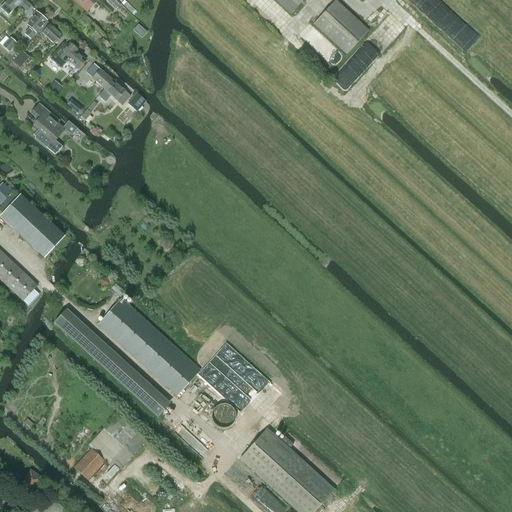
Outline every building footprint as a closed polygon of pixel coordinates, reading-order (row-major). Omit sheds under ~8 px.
[(24,0),(7,0),(5,3),(13,10),(19,4),(26,12),(31,6),(24,0)] [(75,0),(87,11),(96,0),(75,0)] [(275,0),(290,14),(297,7),(302,0),(275,0)] [(335,1),(313,24),(346,55),(368,31),(335,1)] [(31,6),(24,15),(26,16),(33,8),(31,6)] [(38,31),(46,22),(46,21),(38,13),(36,11),(34,13),(31,16),(33,18),(27,25),(30,28),(24,34),(30,39),(38,31)] [(54,45),(62,36),(50,25),(46,22),(38,31),(54,45)] [(8,52),(16,43),(10,38),(2,47),(8,52)] [(55,53),(49,59),(61,69),(66,63),(68,61),(78,70),(86,61),(78,54),(76,52),(77,50),(70,44),(67,47),(63,44),(55,53)] [(94,65),(86,73),(104,90),(112,81),(94,65)] [(104,90),(98,96),(105,102),(111,96),(116,100),(122,106),(126,102),(130,97),(112,81),(104,90)] [(136,112),(141,107),(146,101),(137,93),(127,104),(136,112)] [(94,102),(81,117),(85,120),(85,121),(88,124),(92,118),(89,116),(91,113),(90,113),(97,105),(94,102)] [(39,104),(32,113),(39,120),(34,125),(39,129),(41,131),(35,137),(35,138),(46,147),(55,155),(62,147),(53,139),(62,128),(63,128),(62,128),(57,123),(59,121),(39,104)] [(68,121),(63,128),(71,136),(77,129),(68,121)] [(3,184),(0,186),(0,204),(5,199),(11,192),(15,188),(10,184),(6,188),(3,184)] [(3,214),(0,217),(44,258),(64,236),(20,195),(20,196),(3,214)] [(0,280),(23,302),(37,286),(0,251),(0,280)] [(98,325),(176,397),(200,370),(121,299),(98,325)] [(66,309),(53,323),(69,338),(69,337),(82,323),(79,320),(66,309)] [(238,419),(238,417),(238,415),(237,412),(236,410),(235,408),(233,407),(230,405),(228,404),(225,404),(223,404),(220,405),(217,407),(216,408),(214,410),(213,412),(212,415),(212,417),(212,419),(213,422),(214,424),(216,426),(217,427),(220,429),(223,430),(225,430),(228,430),(230,429),(233,427),(235,426),(236,424),(237,422),(238,419)] [(91,449),(74,468),(87,480),(105,462),(108,458),(112,461),(120,469),(131,458),(122,449),(138,432),(120,415),(110,426),(108,424),(88,446),(91,449)] [(27,419),(24,423),(40,436),(44,432),(36,425),(35,426),(27,419)] [(70,432),(66,438),(69,440),(76,447),(95,424),(90,420),(86,426),(82,424),(73,435),(70,432)] [(266,430),(241,458),(299,511),(314,511),(333,492),(288,450),(293,444),(285,437),(279,443),(266,430)] [(30,471),(20,486),(31,494),(41,479),(30,471)] [(179,487),(166,476),(163,479),(176,491),(179,487)]
